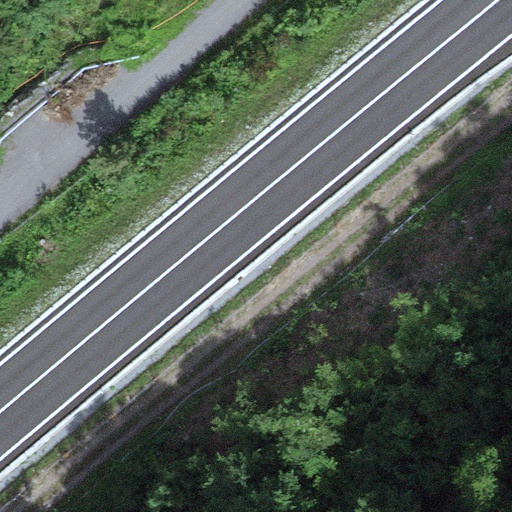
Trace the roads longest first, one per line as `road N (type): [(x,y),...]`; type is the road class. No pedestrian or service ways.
road 1 (trunk): [(502,0),(0,415)]
road 2 (track): [(250,0),(0,212)]
